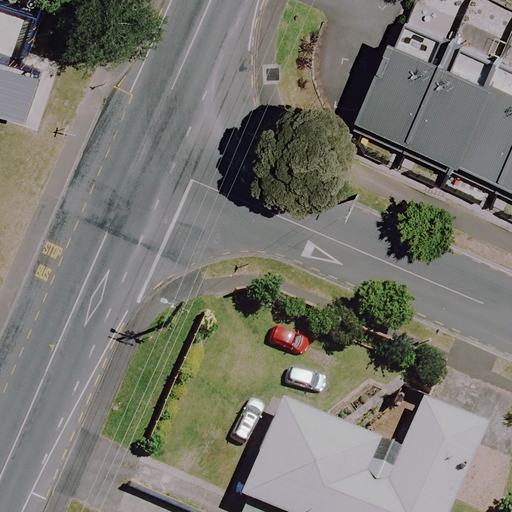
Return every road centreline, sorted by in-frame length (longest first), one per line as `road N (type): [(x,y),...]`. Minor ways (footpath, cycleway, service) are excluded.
road 1 (residential): [(511,320),(146,158)]
road 2 (tertiary): [(0,476),(146,158)]
road 3 (tertiary): [(146,158),(213,0)]
